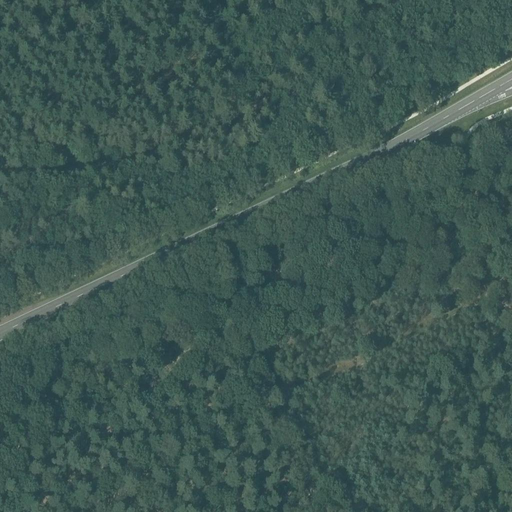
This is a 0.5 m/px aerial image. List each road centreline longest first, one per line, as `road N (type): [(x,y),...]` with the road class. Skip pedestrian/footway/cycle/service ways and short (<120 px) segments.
road 1 (secondary): [(0,327),(511,79)]
road 2 (track): [(0,458),(155,307),(184,301),(324,511)]
road 3 (track): [(406,0),(240,89),(170,138),(114,162),(53,173),(3,162)]
